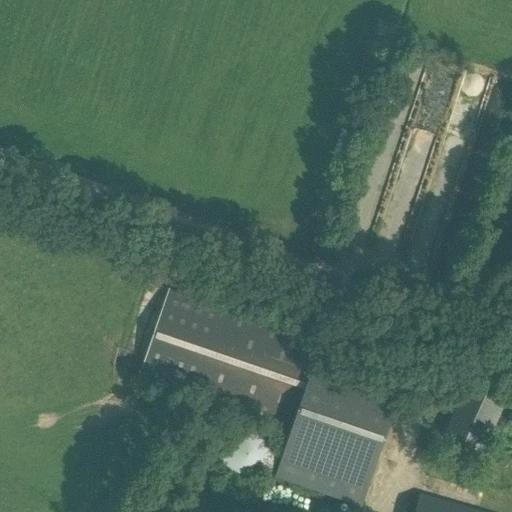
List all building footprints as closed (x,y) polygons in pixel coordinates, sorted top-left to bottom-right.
[(360,160),(383,165),(395,109),(372,104),(360,160)] [(437,123),(431,132),(447,143),(453,133),(437,123)] [(170,289),(139,377),(293,430),(316,362),(323,342),(170,289)] [(293,430),(278,474),(355,501),(393,389),(316,362),(293,430)] [(472,375),(445,435),(483,452),(509,391),(472,375)] [(199,465),(187,511),(211,511),(221,470),(199,465)] [(477,511),(421,498),(416,511),(477,511)]
